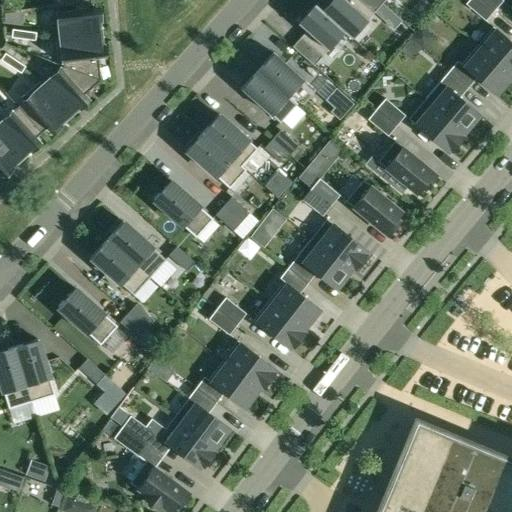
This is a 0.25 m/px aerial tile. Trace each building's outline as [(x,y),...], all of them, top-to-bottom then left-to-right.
[(314,4),(351,38),(368,19),(382,3),(377,0),(346,0),(347,0),(346,0),(330,0),(322,10),(314,4)] [(494,11),(481,0),(468,0),(465,4),(485,21),(494,11)] [(502,0),(481,0),(494,11),(503,0),(502,0)] [(55,38),(55,39),(101,33),(98,10),(92,10),(91,2),(56,6),(56,7),(75,5),(76,12),(57,14),(60,37),(55,38)] [(306,31),(292,47),(313,66),(327,50),(343,32),(351,39),(351,38),(314,4),(297,23),(306,31)] [(511,43),(493,27),(477,46),(511,75),(511,73),(511,43)] [(11,38),(23,39),(24,31),(12,30),(11,38)] [(36,33),(24,31),(23,39),(35,41),(36,33)] [(104,57),(101,33),(55,39),(58,60),(62,59),(63,66),(100,80),(98,57),(104,57)] [(458,61),(449,71),(468,88),(476,78),(495,94),(511,75),(477,46),(462,64),(458,61)] [(257,70),(296,105),(288,97),(303,80),(273,52),(257,70)] [(10,67),(15,60),(5,53),(0,60),(10,67)] [(15,60),(10,67),(21,73),(25,67),(15,60)] [(83,96),(100,80),(63,66),(42,85),(39,81),(39,82),(69,116),(87,100),(83,96)] [(296,105),(257,70),(241,88),(280,123),(296,105)] [(449,71),(424,100),(462,132),(478,113),(459,97),(468,88),(449,71)] [(52,132),(69,116),(39,82),(21,98),(24,101),(18,107),(41,133),(48,128),(52,132)] [(325,99),(325,100),(333,108),(330,111),(339,120),(353,104),(335,88),(325,99)] [(385,98),(376,109),(396,126),(405,115),(385,98)] [(462,132),(424,100),(409,117),(408,118),(446,151),(448,148),(451,151),(463,137),(460,134),(462,132)] [(0,122),(0,135),(21,159),(39,144),(35,139),(41,133),(18,107),(0,122)] [(396,126),(376,109),(367,120),(387,136),(396,126)] [(218,114),(202,132),(245,170),(241,166),(257,149),(218,114)] [(272,139),(290,155),(298,146),(280,130),(272,139)] [(245,170),(202,132),(186,150),(229,188),(245,170)] [(21,159),(0,135),(0,171),(3,175),(21,159)] [(290,155),(272,139),(264,148),(282,164),(290,155)] [(372,154),(364,164),(380,178),(387,170),(407,186),(416,193),(422,187),(424,189),(436,175),(394,141),(379,160),(372,154)] [(309,187),(316,178),(305,169),(298,177),(309,187)] [(319,178),(310,189),(331,205),(339,195),(319,178)] [(213,219),(169,180),(153,199),(196,238),(213,219)] [(362,180),(346,201),(387,235),(399,221),(396,219),(401,212),(362,180)] [(331,205),(310,189),(302,200),(322,216),(331,205)] [(231,197),(223,206),(241,222),(249,213),(231,197)] [(241,222),(223,206),(215,215),(233,231),(241,222)] [(326,219),(311,238),(350,269),(352,267),(355,269),(366,254),(363,252),(366,249),(326,219)] [(106,239),(149,278),(165,260),(122,221),(106,239)] [(271,238),(257,227),(250,237),(263,248),(271,238)] [(335,288),(350,269),(311,238),(288,268),(307,283),(315,273),(335,288)] [(149,278),(106,239),(90,257),(134,296),(149,278)] [(186,271),(194,262),(176,246),(168,255),(186,271)] [(307,283),(288,268),(279,278),(283,281),(268,300),(304,328),(319,309),(299,294),(307,283)] [(117,326),(104,315),(74,288),(57,306),(100,345),(117,326)] [(225,297),(217,308),(237,324),(246,313),(225,297)] [(304,328),(268,300),(253,320),(288,348),(291,345),(293,347),(305,333),(302,330),(304,328)] [(127,313),(145,329),(153,320),(135,304),(127,313)] [(237,324),(217,308),(208,319),(229,335),(237,324)] [(145,329),(127,313),(120,322),(137,338),(145,329)] [(14,346),(31,402),(54,395),(37,339),(14,346)] [(263,387),(264,386),(274,372),(271,370),(273,367),(237,340),(222,360),(258,387),(260,385),(263,387)] [(30,402),(31,402),(14,346),(0,350),(0,381),(8,408),(30,402)] [(147,369),(152,373),(161,361),(156,358),(147,369)] [(87,359),(79,368),(97,384),(104,375),(87,359)] [(243,407),(258,387),(222,360),(207,380),(204,377),(196,387),(216,402),(224,392),(243,407)] [(106,392),(114,383),(104,375),(97,384),(105,391),(106,392)] [(208,413),(216,402),(196,387),(173,417),(213,448),(228,428),(208,413)] [(130,415),(122,427),(147,445),(155,434),(130,415)] [(151,418),(145,426),(155,434),(154,434),(158,437),(170,446),(198,467),(201,464),(203,467),(214,452),(212,450),(213,448),(173,417),(165,429),(151,418)] [(113,437),(120,427),(109,419),(102,429),(113,437)] [(378,511),(511,511),(511,460),(418,422),(417,423),(415,423),(378,511)] [(138,457),(147,445),(122,427),(113,438),(138,457)] [(145,461),(130,483),(146,495),(144,498),(159,509),(161,506),(169,511),(170,511),(175,506),(178,508),(189,493),(154,468),(145,461)] [(24,479),(0,470),(0,485),(20,493),(24,479)] [(84,503),(80,511),(94,511),(96,507),(84,503)]
